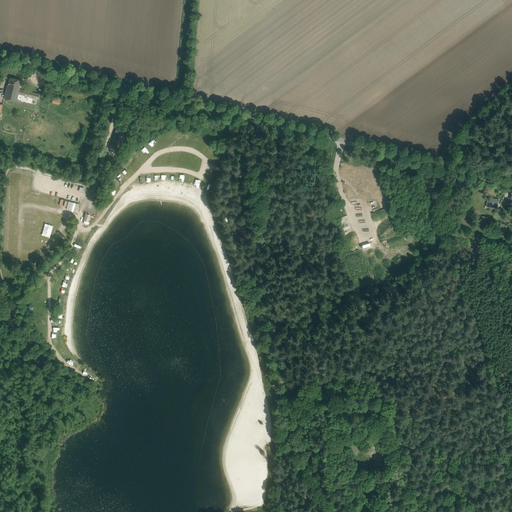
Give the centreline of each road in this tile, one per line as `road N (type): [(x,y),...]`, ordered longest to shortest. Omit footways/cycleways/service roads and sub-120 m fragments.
road 1 (tertiary): [(511,182),(0,55)]
road 2 (track): [(0,485),(35,450),(54,396),(8,321),(17,300),(1,277),(9,170),(85,187),(83,200)]
road 3 (track): [(335,511),(275,396),(253,311),(257,120)]
